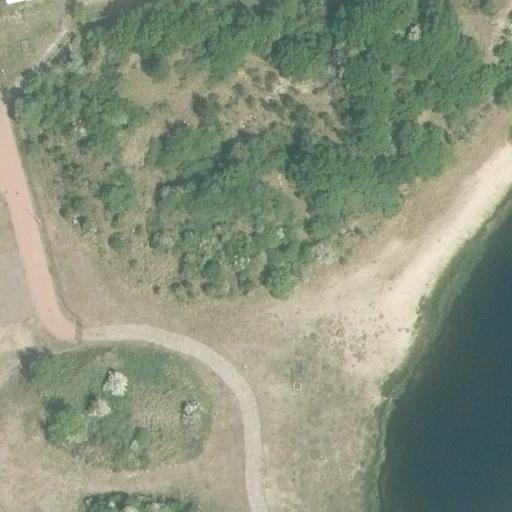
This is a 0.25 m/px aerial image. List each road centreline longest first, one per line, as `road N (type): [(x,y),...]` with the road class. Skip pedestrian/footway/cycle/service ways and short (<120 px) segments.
road 1 (track): [(251,458),(244,390),(511,132)]
road 2 (track): [(251,458),(0,508)]
